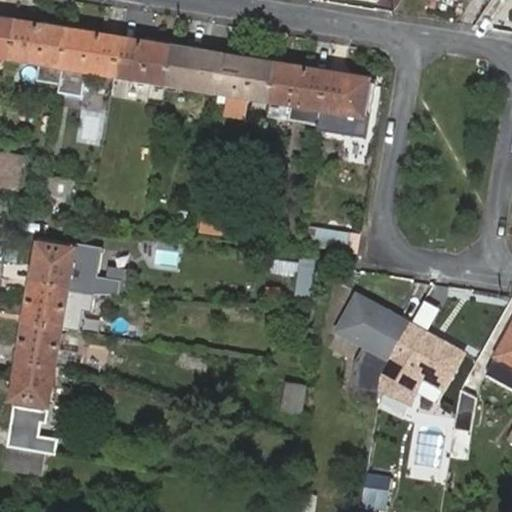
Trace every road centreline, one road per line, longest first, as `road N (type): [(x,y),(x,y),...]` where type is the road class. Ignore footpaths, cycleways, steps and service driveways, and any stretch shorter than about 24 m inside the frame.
road 1 (residential): [(415,34),(378,255),(485,273)]
road 2 (residential): [(415,34),(200,0)]
road 3 (residential): [(485,273),(511,107)]
